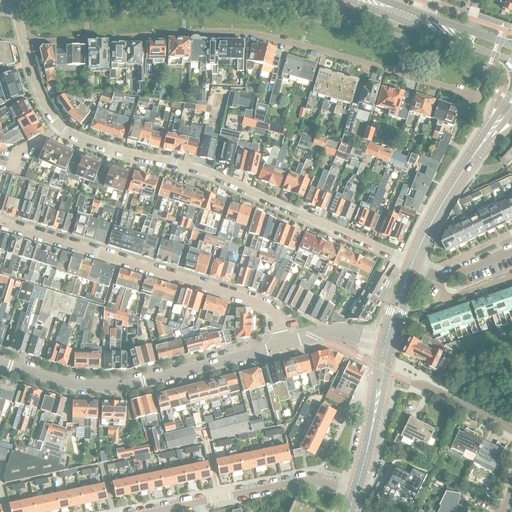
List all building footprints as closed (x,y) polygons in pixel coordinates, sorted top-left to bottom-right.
[(511,0),(500,0),(500,2),(504,4),(502,9),(511,12),(511,10),(511,0)] [(205,70),(205,69),(206,41),(204,41),(204,39),(200,39),(198,38),(192,37),(192,38),(190,39),(190,41),(190,63),(197,63),(198,57),(199,58),(199,71),(205,70)] [(183,63),(190,63),(190,41),(178,41),(178,39),(168,39),(168,64),(183,65),(183,63)] [(216,81),(217,59),(218,41),(206,40),(206,41),(205,69),(211,69),(212,81),(216,81)] [(229,71),(230,60),(230,41),(225,41),(225,40),(219,40),(219,41),(218,41),(217,59),(224,60),(224,71),(229,71)] [(242,72),(243,60),(243,59),(243,42),(237,41),(237,40),(231,40),(231,41),(230,41),(230,60),(237,60),(237,72),(242,72)] [(145,81),(145,73),(145,68),(145,65),(143,65),(143,47),(140,47),(140,44),(134,44),(133,42),(127,42),(126,44),(125,44),(126,65),(138,65),(138,81),(145,81)] [(152,64),(164,63),(164,59),(164,42),(149,42),(149,43),(147,43),(147,59),(152,59),(152,64)] [(0,67),(3,68),(5,74),(5,75),(15,72),(15,69),(14,65),(10,46),(8,45),(0,43),(0,67)] [(111,61),(110,61),(110,79),(115,79),(115,69),(125,69),(124,65),(126,65),(125,44),(124,44),(123,43),(119,43),(117,44),(116,44),(116,45),(111,45),(111,61)] [(94,71),(105,71),(109,71),(109,79),(110,79),(110,61),(108,61),(108,54),(105,54),(105,44),(96,44),(96,46),(94,46),(91,46),(91,45),(90,45),(90,58),(88,58),(89,83),(89,85),(94,85),(94,71)] [(254,63),(261,65),(266,47),(259,44),(258,46),(252,45),(248,60),(246,60),(245,70),(250,71),(252,69),(254,63)] [(55,82),(55,71),(55,51),(55,46),(41,46),(41,47),(40,47),(40,48),(39,48),(39,49),(42,59),(39,60),(40,65),(43,65),(45,71),(47,82),(55,82)] [(66,51),(55,51),(55,71),(64,71),(65,73),(67,75),(69,75),(71,75),(73,73),(73,71),(76,71),(76,66),(87,65),(87,46),(66,46),(66,51)] [(275,83),(276,79),(280,61),(279,60),(281,53),(275,51),(275,49),(266,47),(261,65),(273,68),(272,74),(270,82),(274,83),(275,83)] [(296,79),(297,79),(302,62),(287,58),(282,74),(283,75),(282,79),(288,81),(288,80),(295,82),(296,79)] [(315,66),(302,62),(297,79),(311,83),(315,66)] [(325,97),(332,74),(331,74),(330,71),(325,70),(324,71),(319,70),(312,93),(310,93),(305,109),(305,110),(310,111),(316,94),(325,97)] [(5,74),(0,75),(0,86),(1,89),(19,84),(15,72),(5,75),(5,74)] [(336,75),(332,74),(325,97),(337,101),(344,78),(343,77),(343,75),(338,73),(336,75)] [(350,105),(357,82),(356,81),(356,79),(350,77),(349,79),(344,78),(337,101),(350,105)] [(274,106),(277,96),(281,81),(276,79),(275,83),(274,83),(270,94),(268,104),(274,106)] [(366,101),(373,104),(379,85),(368,82),(367,87),(364,86),(358,106),(364,108),(366,101)] [(0,105),(23,96),(19,84),(1,89),(3,97),(0,98),(0,105)] [(397,118),(403,93),(394,90),(394,91),(381,87),(376,106),(389,110),(388,115),(397,118)] [(100,96),(109,99),(111,100),(111,101),(114,93),(113,93),(109,92),(101,93),(100,96)] [(251,92),(228,92),(226,102),(248,107),(251,92)] [(121,103),(122,100),(123,97),(124,93),(114,93),(111,101),(121,103)] [(179,103),(188,103),(189,93),(180,93),(179,103)] [(56,100),(67,115),(77,108),(73,102),(79,98),(71,94),(66,98),(63,95),(56,100)] [(414,94),(413,95),(406,120),(405,124),(409,126),(413,115),(417,116),(418,114),(419,115),(425,98),(424,98),(423,95),(420,94),(418,96),(414,94)] [(426,98),(425,98),(419,115),(420,115),(420,117),(424,118),(425,117),(431,118),(436,101),(432,100),(431,98),(427,97),(426,98)] [(85,100),(79,98),(73,102),(77,108),(67,115),(80,125),(95,106),(92,104),(90,105),(90,104),(86,109),(81,105),(85,100)] [(146,108),(146,106),(148,100),(138,98),(136,106),(140,106),(140,107),(143,108),(143,107),(146,108)] [(25,100),(6,109),(9,115),(11,114),(14,121),(31,112),(30,111),(31,109),(29,106),(27,105),(25,100)] [(436,126),(433,137),(435,138),(435,136),(440,138),(441,135),(438,134),(448,106),(445,105),(446,103),(439,101),(438,102),(432,120),(437,121),(436,126)] [(326,112),(329,104),(323,103),(320,110),(326,112)] [(452,126),(458,109),(458,108),(451,105),(451,107),(448,106),(438,134),(441,135),(442,135),(444,130),(450,132),(452,126)] [(341,108),(335,107),(333,114),(339,116),(341,108)] [(90,129),(101,132),(107,113),(97,109),(90,129)] [(351,110),(341,144),(346,145),(348,137),(349,137),(357,111),(351,110)] [(255,111),(253,121),(257,122),(263,123),(265,113),(255,111)] [(122,139),(126,125),(130,113),(125,112),(123,118),(118,116),(111,136),(122,139)] [(142,123),(137,143),(148,146),(153,126),(156,114),(151,112),(148,120),(144,119),(142,123)] [(20,126),(2,135),(5,141),(38,123),(33,113),(18,122),(20,126)] [(107,113),(101,132),(111,136),(118,116),(107,113)] [(127,140),(137,143),(142,123),(137,122),(139,117),(133,115),(127,140)] [(255,128),(257,122),(253,121),(244,118),(242,126),(255,129),(255,128)] [(174,152),(181,120),(175,119),(174,122),(171,135),(166,134),(163,149),(174,152)] [(174,152),(185,154),(190,128),(183,126),(185,121),(181,120),(174,152)] [(263,123),(257,122),(255,128),(268,131),(269,125),(263,123)] [(2,135),(0,142),(0,144),(12,145),(13,142),(25,135),(27,141),(43,132),(38,123),(5,141),(2,135)] [(195,157),(201,129),(202,127),(191,125),(190,128),(185,154),(195,157)] [(268,131),(267,132),(284,136),(286,129),(269,125),(268,131)] [(163,129),(153,126),(148,146),(158,148),(163,129)] [(213,161),(219,137),(211,135),(212,128),(206,127),(199,157),(213,161)] [(363,139),(371,141),(375,130),(367,127),(363,139)] [(235,146),(237,146),(240,133),(221,129),(218,142),(222,143),(217,162),(231,165),(235,146)] [(452,136),(451,135),(446,133),(442,141),(440,141),(439,144),(435,143),(429,160),(440,163),(452,136)] [(304,142),(311,145),(314,137),(306,135),(304,142)] [(314,137),(311,145),(323,151),(327,142),(314,137)] [(47,164),(56,142),(56,144),(47,140),(41,152),(36,150),(31,162),(41,167),(43,163),(47,164)] [(335,150),(337,151),(340,144),(328,141),(327,142),(323,151),(323,152),(332,156),(335,150)] [(54,172),(55,168),(65,148),(59,145),(60,144),(56,142),(47,164),(52,166),(50,170),(54,172)] [(365,151),(364,153),(376,158),(378,153),(380,147),(369,142),(366,151),(365,151)] [(251,144),(250,149),(244,173),(255,176),(260,155),(254,154),(256,145),(251,144)] [(345,146),(346,145),(341,144),(340,144),(337,151),(344,154),(344,153),(350,155),(352,148),(345,146)] [(239,146),(234,170),(244,173),(250,149),(239,146)] [(264,165),(258,179),(260,179),(260,181),(268,184),(278,158),(281,150),(274,147),(266,166),(264,165)] [(378,153),(376,158),(388,163),(389,163),(389,162),(393,152),(380,147),(378,153)] [(511,161),(511,147),(501,160),(508,166),(511,161)] [(68,178),(73,166),(68,164),(74,152),(65,148),(55,168),(60,170),(58,181),(66,183),(68,178)] [(363,157),(364,153),(365,151),(352,148),(350,155),(351,154),(363,157)] [(400,173),(403,165),(405,162),(409,153),(408,153),(406,157),(394,152),(395,149),(394,149),(393,152),(389,162),(389,163),(393,164),(392,166),(395,167),(393,170),(400,173)] [(421,156),(409,153),(405,162),(416,167),(417,163),(418,164),(421,156)] [(79,178),(84,180),(92,159),(82,155),(78,168),(73,166),(68,178),(77,182),(79,178)] [(414,181),(428,188),(440,163),(429,160),(422,157),(421,156),(418,164),(427,167),(423,176),(417,173),(414,181)] [(278,158),(268,184),(276,187),(276,186),(279,187),(287,166),(282,164),(283,160),(278,158)] [(101,162),(92,159),(84,180),(89,182),(88,186),(96,189),(101,177),(96,175),(101,162)] [(292,194),(302,198),(309,180),(304,178),(311,162),(306,160),(304,165),(292,194)] [(282,190),(292,194),(304,165),(299,163),(294,174),(289,172),(282,190)] [(366,165),(361,163),(356,174),(361,176),(366,165)] [(107,188),(113,190),(119,168),(110,165),(106,178),(101,177),(96,189),(93,200),(94,200),(98,202),(102,191),(106,193),(107,188)] [(307,204),(315,207),(330,169),(325,167),(324,170),(323,170),(315,190),(310,188),(305,202),(307,203),(307,204)] [(129,171),(119,168),(113,190),(118,192),(117,196),(121,197),(129,171)] [(331,196),(326,194),(330,183),(332,184),(337,171),(331,168),(330,169),(315,207),(323,210),(323,209),(325,210),(331,196)] [(26,172),(24,178),(36,182),(38,175),(26,172)] [(136,207),(138,201),(146,175),(134,172),(128,191),(134,193),(128,211),(134,213),(136,207)] [(151,201),(158,179),(146,175),(138,201),(143,203),(145,199),(151,201)] [(0,197),(0,212),(6,214),(17,179),(12,177),(5,197),(1,196),(0,197)] [(499,182),(501,187),(510,182),(508,177),(499,182)] [(17,179),(6,214),(16,217),(21,202),(15,200),(21,180),(17,179)] [(153,215),(163,218),(174,182),(163,179),(158,195),(163,197),(159,211),(155,209),(153,215)] [(417,213),(421,202),(428,188),(414,181),(410,190),(416,192),(413,200),(407,198),(403,207),(417,213)] [(174,182),(163,218),(168,220),(169,214),(170,214),(175,201),(179,202),(184,186),(174,182)] [(335,198),(329,212),(331,213),(331,214),(339,217),(352,184),(347,182),(341,196),(336,193),(335,198)] [(501,187),(499,182),(489,187),(492,191),(501,187)] [(18,218),(28,221),(33,204),(28,203),(31,190),(33,191),(35,185),(29,183),(18,218)] [(355,206),(349,204),(357,186),(352,184),(339,217),(349,221),(355,206)] [(176,227),(177,227),(181,228),(182,228),(194,189),(184,186),(179,202),(183,203),(178,217),(179,217),(176,227)] [(38,206),(33,204),(28,221),(38,224),(48,188),(43,187),(40,194),(42,194),(38,206)] [(379,187),(374,199),(363,227),(371,230),(371,229),(374,230),(379,216),(376,215),(386,190),(379,187)] [(492,192),(492,191),(489,187),(479,191),(482,197),(492,192)] [(53,190),(48,188),(38,224),(47,227),(53,211),(47,209),(53,190)] [(195,208),(200,209),(205,193),(194,189),(182,228),(189,230),(191,222),(195,208)] [(482,197),(479,191),(470,196),(473,201),(482,197)] [(57,212),(53,211),(47,227),(57,230),(67,198),(68,195),(63,193),(57,212)] [(215,196),(205,193),(200,209),(204,211),(200,224),(199,224),(197,229),(204,232),(215,196)] [(82,209),(86,198),(79,196),(75,207),(82,209)] [(226,200),(215,196),(204,232),(214,235),(216,229),(210,228),(210,227),(211,228),(216,214),(220,216),(226,200)] [(503,202),(498,204),(498,206),(501,213),(503,212),(505,216),(504,218),(506,223),(511,220),(511,207),(510,208),(507,201),(508,201),(506,197),(506,196),(501,199),(503,202)] [(355,222),(355,224),(363,227),(374,199),(369,197),(366,205),(361,203),(359,208),(353,221),(355,222)] [(469,203),(467,197),(460,200),(463,206),(469,203)] [(75,209),(69,207),(72,199),(67,198),(57,230),(67,233),(72,217),(75,209)] [(389,237),(401,208),(403,202),(397,199),(393,209),(394,210),(389,220),(384,218),(379,233),(379,234),(389,237)] [(99,208),(103,209),(104,203),(100,202),(98,202),(94,200),(92,207),(98,209),(99,208)] [(496,228),(506,223),(504,218),(505,216),(503,212),(501,213),(498,206),(498,204),(496,200),(485,205),(491,217),(493,217),(495,221),(495,222),(494,223),(496,228)] [(104,203),(103,209),(102,212),(113,215),(114,209),(104,206),(105,204),(104,203)] [(219,232),(216,239),(218,239),(224,241),(230,243),(240,206),(230,203),(225,219),(225,220),(229,222),(225,234),(219,232)] [(454,225),(450,227),(451,229),(450,229),(453,236),(455,235),(457,240),(456,241),(458,246),(468,242),(465,237),(466,236),(466,235),(464,230),(463,231),(459,225),(460,224),(458,218),(456,215),(461,212),(457,204),(449,216),(454,225)] [(482,207),(476,209),(482,222),(483,221),(486,226),(485,227),(484,227),(487,232),(496,228),(494,223),(495,222),(495,221),(493,217),(491,217),(485,205),(482,207)] [(240,206),(230,243),(234,244),(239,231),(237,230),(239,225),(245,227),(251,210),(240,206)] [(412,222),(416,214),(401,208),(389,237),(397,241),(397,240),(399,240),(405,227),(399,225),(402,218),(412,222)] [(72,235),(82,238),(89,214),(83,212),(82,209),(79,209),(76,217),(77,217),(72,235)] [(477,237),(487,232),(484,227),(485,227),(486,226),(483,221),(482,222),(476,209),(466,214),(472,227),(474,226),(476,230),(476,232),(475,232),(477,237)] [(255,211),(248,233),(253,235),(249,249),(254,250),(265,216),(255,211)] [(118,249),(129,213),(123,212),(118,229),(113,227),(107,246),(118,249)] [(129,252),(135,234),(130,232),(135,215),(129,213),(118,249),(129,252)] [(468,242),(477,237),(475,232),(476,232),(476,230),(474,226),(472,227),(466,214),(458,218),(460,224),(459,225),(463,231),(464,230),(466,235),(466,236),(465,237),(468,242)] [(100,217),(98,216),(96,221),(88,219),(82,238),(93,241),(99,222),(100,217)] [(140,256),(152,218),(145,216),(144,220),(145,220),(140,235),(135,234),(129,252),(140,256)] [(265,216),(254,250),(257,251),(259,252),(263,239),(269,241),(275,221),(265,216)] [(151,239),(157,220),(152,218),(140,256),(151,259),(157,240),(151,239)] [(104,244),(109,225),(99,222),(93,241),(104,244)] [(447,252),(458,246),(456,241),(457,240),(455,235),(453,236),(450,229),(451,229),(450,227),(449,224),(446,223),(444,227),(446,230),(443,232),(441,237),(444,238),(443,243),(447,252)] [(279,224),(272,243),(278,245),(274,256),(276,257),(279,257),(290,228),(279,224)] [(155,260),(166,264),(177,227),(176,227),(172,226),(167,242),(161,240),(155,260)] [(181,228),(177,227),(166,264),(177,267),(183,247),(176,245),(178,239),(181,228)] [(290,228),(279,257),(284,259),(288,249),(293,251),(301,232),(290,228)] [(0,249),(5,251),(10,236),(0,233),(0,249)] [(302,252),(309,255),(316,239),(305,234),(297,252),(301,254),(302,252)] [(203,243),(203,244),(206,245),(208,246),(208,245),(215,247),(216,246),(218,240),(210,237),(205,236),(205,237),(203,243)] [(11,275),(12,271),(21,240),(12,237),(7,253),(12,254),(7,269),(2,268),(1,272),(11,275)] [(218,239),(216,246),(222,248),(224,241),(218,239)] [(325,243),(316,239),(309,255),(306,262),(304,267),(308,269),(314,256),(319,258),(325,243)] [(31,243),(21,240),(12,271),(16,272),(21,258),(26,259),(31,243)] [(189,249),(183,269),(194,272),(203,244),(203,243),(199,241),(196,251),(195,251),(189,249)] [(222,248),(221,252),(227,254),(227,251),(230,243),(224,241),(222,248)] [(28,270),(33,271),(41,246),(31,243),(26,259),(31,261),(28,270)] [(321,278),(335,247),(325,243),(319,258),(324,260),(319,272),(314,269),(312,273),(318,276),(321,278)] [(203,244),(194,272),(205,276),(211,256),(203,253),(206,245),(203,244)] [(46,266),(51,249),(41,246),(33,271),(31,276),(30,281),(36,283),(39,275),(37,275),(40,264),(46,266)] [(240,268),(235,285),(246,288),(257,251),(254,250),(249,249),(244,247),(242,255),(249,257),(246,269),(240,268)] [(332,264),(338,266),(344,251),(335,247),(321,278),(325,281),(332,264)] [(51,267),(47,280),(43,279),(41,285),(50,287),(52,280),(55,271),(61,252),(51,249),(46,266),(51,267)] [(227,254),(219,280),(229,283),(235,261),(230,259),(233,252),(227,251),(227,254)] [(257,251),(246,288),(257,291),(262,274),(256,272),(260,260),(272,264),(273,261),(276,257),(274,256),(259,252),(257,251)] [(354,255),(344,251),(338,266),(343,268),(336,285),(340,287),(347,270),(354,255)] [(72,255),(61,252),(55,271),(66,274),(72,255)] [(214,258),(209,277),(219,280),(227,254),(221,252),(219,259),(214,258)] [(65,292),(71,294),(82,259),(72,255),(66,274),(72,276),(70,283),(68,282),(65,292)] [(363,259),(354,255),(347,270),(352,273),(345,290),(349,292),(351,287),(356,275),(363,259)] [(268,276),(260,292),(270,297),(283,270),(288,260),(284,259),(279,257),(276,257),(273,261),(277,263),(277,262),(279,261),(281,263),(279,267),(273,279),(268,276)] [(293,260),(304,267),(306,262),(296,257),(293,260)] [(93,262),(82,259),(71,294),(76,295),(82,279),(87,281),(93,262)] [(361,281),(366,283),(371,271),(375,264),(363,259),(356,275),(362,278),(361,281)] [(283,270),(270,297),(280,302),(288,286),(283,283),(293,263),(288,260),(283,270)] [(87,281),(97,284),(103,265),(93,262),(87,281)] [(103,265),(97,284),(94,295),(92,300),(103,304),(104,301),(95,298),(97,292),(100,293),(102,286),(108,287),(114,268),(103,265)] [(106,308),(114,310),(118,312),(130,273),(120,270),(115,285),(121,287),(121,290),(120,289),(118,296),(117,295),(114,305),(107,302),(106,308)] [(311,275),(306,272),(298,288),(293,286),(284,304),(294,309),(311,275)] [(374,272),(359,298),(362,299),(375,305),(375,306),(376,306),(386,288),(385,288),(389,280),(374,272)] [(130,273),(118,312),(124,313),(131,290),(136,292),(141,277),(130,273)] [(8,278),(0,275),(0,283),(6,285),(8,278)] [(313,296),(321,280),(319,279),(311,295),(309,293),(313,285),(312,285),(316,277),(311,275),(294,309),(304,314),(313,296)] [(141,307),(139,318),(143,319),(145,314),(147,308),(155,281),(145,278),(140,293),(147,296),(146,300),(145,299),(142,307),(141,307)] [(1,303),(0,305),(0,346),(6,327),(0,325),(7,305),(14,281),(9,280),(3,299),(1,303)] [(61,283),(52,280),(50,287),(59,290),(61,283)] [(155,298),(161,300),(166,284),(155,281),(147,308),(152,310),(155,298)] [(17,299),(29,303),(31,296),(34,286),(22,282),(17,299)] [(317,298),(313,296),(304,314),(314,319),(332,285),(326,283),(322,290),(317,298)] [(177,288),(166,284),(161,300),(158,310),(163,311),(166,301),(172,303),(177,288)] [(337,288),(332,285),(314,319),(325,324),(334,306),(329,304),(337,288)] [(360,292),(351,287),(349,292),(357,296),(360,292)] [(46,289),(36,320),(41,322),(43,314),(55,318),(57,311),(82,319),(87,302),(46,289)] [(178,324),(168,320),(167,327),(170,328),(179,331),(191,292),(181,289),(175,305),(181,307),(178,316),(181,317),(178,324)] [(511,290),(502,293),(508,311),(511,310),(511,290)] [(85,298),(92,300),(94,295),(87,292),(85,298)] [(191,292),(179,331),(184,330),(191,310),(197,312),(202,296),(191,292)] [(503,313),(508,311),(502,293),(492,297),(502,326),(507,324),(503,313)] [(29,303),(24,318),(15,351),(25,354),(30,336),(25,335),(36,298),(31,296),(29,303)] [(208,326),(210,326),(217,300),(206,297),(202,310),(206,311),(203,320),(209,322),(208,326)] [(492,297),(482,300),(488,318),(492,317),(496,328),(502,326),(492,297)] [(359,298),(358,300),(347,319),(349,320),(367,322),(376,306),(375,306),(375,305),(362,299),(359,298)] [(210,326),(211,327),(215,328),(219,315),(223,316),(228,303),(217,300),(210,326)] [(484,320),(488,318),(482,300),(472,303),(481,330),(486,328),(484,320)] [(87,302),(82,319),(81,319),(78,329),(85,331),(90,333),(95,304),(87,302)] [(458,308),(465,326),(469,325),(470,327),(473,333),(478,332),(468,305),(458,308)] [(108,317),(114,319),(114,310),(106,308),(104,307),(103,320),(102,335),(107,335),(108,321),(107,321),(108,317)] [(460,330),(459,328),(465,326),(458,308),(449,311),(455,332),(458,338),(463,337),(461,330),(460,330)] [(226,316),(222,330),(226,331),(227,324),(250,325),(251,315),(250,315),(250,310),(249,310),(245,309),(241,310),(236,310),(236,316),(226,316)] [(126,314),(124,313),(118,312),(114,310),(114,319),(122,321),(120,326),(126,327),(126,314)] [(455,332),(449,311),(439,315),(445,333),(449,331),(450,334),(455,332)] [(137,317),(126,314),(126,327),(126,328),(127,325),(137,325),(137,320),(137,317)] [(429,318),(436,339),(440,337),(440,335),(445,333),(439,315),(429,318)] [(4,347),(15,351),(24,318),(19,317),(14,332),(9,330),(4,347)] [(155,363),(154,362),(150,344),(145,346),(142,335),(139,320),(137,320),(137,325),(137,336),(136,337),(143,365),(155,363)] [(154,346),(158,362),(171,358),(163,326),(155,323),(148,321),(146,320),(148,328),(156,326),(159,336),(158,337),(161,344),(154,346)] [(56,363),(68,324),(67,324),(63,322),(62,325),(61,324),(55,344),(50,342),(45,360),(56,363)] [(68,322),(68,324),(56,363),(66,367),(71,349),(66,347),(72,329),(71,328),(73,324),(68,322)] [(244,339),(248,338),(249,338),(249,333),(250,333),(250,325),(227,324),(226,331),(222,330),(222,331),(217,333),(221,346),(231,343),(227,330),(235,330),(235,338),(240,338),(244,339)] [(174,343),(173,341),(171,333),(170,328),(167,327),(163,326),(171,358),(184,355),(180,341),(174,343)] [(27,354),(38,358),(48,329),(42,327),(40,334),(33,332),(27,354)] [(114,370),(114,340),(114,330),(114,329),(109,328),(108,352),(103,352),(104,370),(114,370)] [(200,335),(204,350),(221,346),(217,333),(217,332),(207,334),(207,332),(200,334),(200,335)] [(188,354),(204,350),(200,335),(193,336),(194,338),(184,341),(188,354)] [(412,356),(420,360),(431,338),(426,336),(422,343),(411,337),(402,353),(411,358),(412,356)] [(128,350),(133,368),(143,365),(136,337),(131,338),(134,349),(128,350)] [(431,339),(431,338),(420,360),(429,364),(428,366),(436,370),(445,354),(428,345),(431,339)] [(114,370),(125,370),(126,352),(124,352),(124,350),(120,350),(120,340),(114,340),(114,370)] [(457,340),(448,344),(450,350),(451,350),(460,347),(457,340)] [(87,369),(87,343),(83,344),(80,344),(80,353),(74,353),(74,368),(87,369)] [(87,369),(100,369),(100,354),(94,353),(94,344),(87,343),(87,369)] [(328,351),(311,355),(315,371),(325,369),(324,365),(330,352),(328,351)] [(324,375),(323,381),(329,382),(329,375),(328,375),(328,370),(335,373),(342,358),(330,352),(324,365),(325,369),(324,375)] [(311,372),(307,356),(295,359),(299,376),(308,373),(311,386),(317,385),(313,371),(311,372)] [(453,360),(449,358),(447,357),(441,369),(448,372),(453,360)] [(284,380),(287,392),(293,390),(290,381),(292,380),(291,378),(299,376),(295,359),(282,363),(286,379),(284,380)] [(358,367),(343,360),(329,389),(325,398),(346,408),(365,369),(358,366),(358,367)] [(269,383),(265,384),(273,411),(279,410),(276,397),(288,394),(287,392),(284,380),(280,363),(265,367),(269,383)] [(260,369),(250,372),(260,410),(267,408),(264,399),(261,399),(259,388),(264,387),(260,369)] [(261,415),(260,410),(250,372),(239,375),(243,392),(249,391),(251,402),(254,416),(261,415)] [(234,375),(225,377),(230,398),(234,397),(233,393),(239,392),(234,375)] [(215,380),(220,400),(230,398),(225,377),(215,380)] [(205,383),(210,403),(220,400),(215,380),(205,383)] [(11,402),(16,385),(5,381),(0,397),(0,416),(5,401),(11,402)] [(195,385),(201,405),(210,403),(205,383),(195,385)] [(200,407),(194,385),(185,388),(191,408),(194,407),(195,408),(200,407)] [(17,429),(18,429),(31,389),(20,386),(14,403),(19,405),(12,428),(17,429)] [(181,410),(191,408),(185,388),(176,390),(181,410)] [(34,415),(41,393),(31,389),(18,429),(23,431),(29,413),(34,415)] [(176,390),(166,393),(171,413),(181,410),(176,390)] [(173,422),(171,413),(166,393),(155,395),(161,415),(167,414),(169,423),(163,424),(165,431),(175,429),(173,422)] [(39,434),(45,436),(46,436),(47,435),(49,426),(47,425),(56,397),(45,394),(40,410),(47,413),(47,414),(44,413),(38,433),(39,433),(39,434)] [(140,399),(151,440),(153,451),(159,450),(154,428),(153,428),(149,415),(156,413),(151,396),(140,399)] [(47,425),(49,426),(50,425),(53,426),(56,416),(60,417),(66,400),(56,397),(47,425)] [(146,441),(151,440),(140,399),(130,402),(134,419),(140,417),(144,431),(146,441)] [(84,438),(85,402),(72,402),(71,424),(78,424),(78,428),(77,428),(76,437),(84,437),(84,438)] [(97,402),(85,402),(84,438),(89,438),(89,429),(90,429),(90,418),(97,418),(97,402)] [(107,423),(114,423),(114,402),(101,402),(102,420),(107,420),(107,423)] [(119,420),(126,420),(125,403),(114,402),(114,423),(119,423),(119,420)] [(301,409),(309,413),(310,412),(307,410),(310,404),(304,402),(301,409)] [(233,407),(235,413),(244,411),(242,405),(233,407)] [(322,406),(316,417),(330,423),(335,412),(322,406)] [(235,413),(233,407),(224,410),(226,416),(235,413)] [(193,417),(195,424),(201,422),(198,413),(192,414),(193,417)] [(211,439),(219,438),(237,434),(247,432),(251,431),(249,422),(247,413),(213,421),(213,422),(207,423),(211,439)] [(213,422),(213,421),(212,415),(203,417),(205,424),(207,423),(213,422)] [(434,431),(427,427),(428,424),(417,418),(412,415),(411,417),(401,436),(412,441),(414,438),(426,444),(429,437),(431,438),(434,431)] [(195,424),(193,417),(185,419),(187,426),(195,424)] [(324,434),(330,423),(316,417),(311,427),(324,434)] [(262,419),(249,422),(251,431),(253,431),(264,428),(262,419)] [(181,420),(173,422),(175,429),(183,427),(181,420)] [(291,431),(295,433),(299,426),(294,424),(291,431)] [(64,440),(66,430),(53,426),(50,425),(49,426),(47,435),(64,440)] [(192,426),(185,428),(163,434),(167,449),(196,442),(192,426)] [(311,427),(305,438),(319,445),(324,434),(311,427)] [(466,450),(477,455),(484,441),(479,439),(476,437),(478,435),(466,429),(464,433),(459,431),(451,448),(464,454),(466,450)] [(40,452),(38,459),(59,466),(64,440),(47,435),(46,436),(45,436),(44,441),(40,452)] [(300,449),(304,451),(314,456),(319,445),(305,438),(300,449)] [(0,447),(7,450),(12,451),(15,442),(14,442),(13,445),(0,441),(0,447)] [(504,451),(484,441),(477,455),(497,465),(504,451)] [(15,442),(12,451),(24,455),(26,448),(15,445),(16,442),(15,442)] [(133,456),(139,455),(149,454),(147,445),(132,448),(133,456)] [(290,461),(287,446),(275,448),(278,463),(290,461)] [(26,448),(24,455),(38,459),(40,452),(26,448)] [(116,451),(118,459),(133,456),(132,448),(116,451)] [(263,451),(266,466),(278,463),(275,448),(263,451)] [(302,456),(304,451),(300,449),(292,451),(293,451),(294,458),(295,458),(295,457),(302,456)] [(68,469),(59,466),(38,459),(24,455),(12,451),(7,450),(3,461),(4,461),(4,460),(8,461),(3,477),(4,483),(4,484),(58,472),(68,470),(68,469)] [(168,452),(169,457),(175,456),(176,460),(181,459),(179,450),(168,452)] [(99,453),(101,462),(101,463),(107,462),(105,451),(99,453)] [(254,468),(266,466),(263,451),(251,453),(254,468)] [(239,456),(243,471),(254,468),(251,453),(239,456)] [(231,473),(243,471),(239,456),(228,458),(231,473)] [(231,473),(228,458),(216,461),(219,476),(231,473)] [(210,478),(207,463),(195,465),(198,480),(210,478)] [(183,468),(186,483),(198,480),(195,465),(183,468)] [(381,493),(380,494),(394,501),(397,495),(411,502),(413,503),(427,475),(413,468),(410,474),(396,467),(396,468),(394,473),(393,474),(390,480),(388,478),(388,479),(385,486),(384,486),(381,493)] [(175,485),(186,483),(183,468),(171,470),(175,485)] [(68,470),(58,472),(59,475),(60,479),(69,477),(68,470)] [(175,485),(171,470),(160,473),(163,488),(175,485)] [(148,475),(151,490),(163,488),(160,473),(148,475)] [(139,493),(151,490),(148,475),(136,478),(139,493)] [(124,480),(127,495),(139,493),(136,478),(124,480)] [(115,498),(127,495),(124,480),(112,483),(115,498)] [(107,500),(104,485),(92,487),(95,502),(107,500)] [(92,487),(80,490),(83,505),(95,502),(92,487)] [(71,507),(83,505),(80,490),(68,492),(71,507)] [(68,492),(56,495),(59,510),(71,507),(68,492)] [(459,505),(461,495),(461,494),(447,492),(440,505),(441,506),(438,511),(468,511),(469,510),(459,505)] [(47,511),(59,510),(56,495),(44,497),(47,511)] [(47,511),(44,497),(33,500),(35,511),(47,511)] [(35,511),(33,500),(21,502),(22,511),(35,511)] [(22,511),(21,502),(9,505),(10,511),(22,511)] [(311,511),(312,510),(296,503),(291,511),(311,511)]
